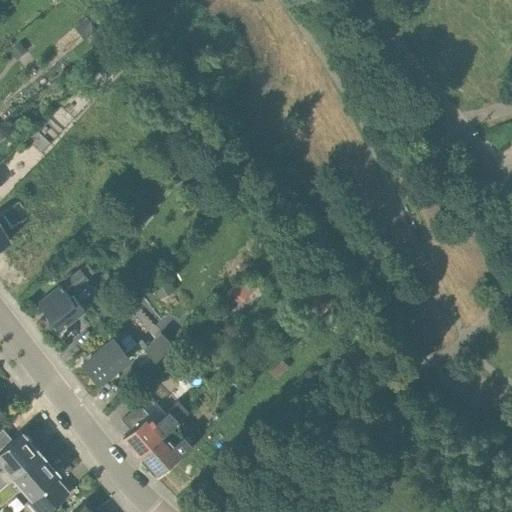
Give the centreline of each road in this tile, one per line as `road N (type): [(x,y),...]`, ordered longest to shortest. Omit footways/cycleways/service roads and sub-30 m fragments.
road 1 (residential): [(161,511),(0,317)]
road 2 (unclassified): [(492,170),(360,0)]
